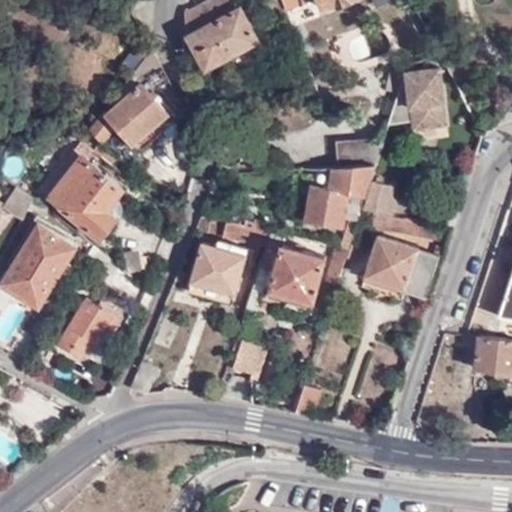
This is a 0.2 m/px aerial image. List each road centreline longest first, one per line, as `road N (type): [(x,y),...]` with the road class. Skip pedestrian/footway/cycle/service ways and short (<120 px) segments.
road 1 (residential): [(168,0),(171,34),(207,104),(213,140),(119,396),(122,425)]
road 2 (residential): [(187,511),(208,486),(263,469),(511,500)]
road 3 (residential): [(391,448),(487,174),(511,149)]
road 4 (tertiary): [(391,448),(188,413),(122,425)]
road 5 (tertiary): [(109,432),(0,511)]
road 6 (residential): [(0,361),(109,432)]
road 7 (tertiary): [(511,461),(391,448)]
